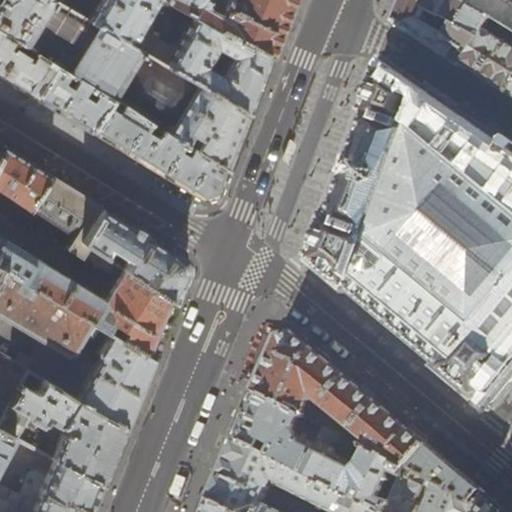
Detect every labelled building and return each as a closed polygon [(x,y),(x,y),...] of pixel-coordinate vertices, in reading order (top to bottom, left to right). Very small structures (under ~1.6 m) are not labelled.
[(247,112),(53,0),(0,0),(0,30),(51,62),(111,99),(112,97),(225,168),(230,157),(236,142),(247,112)] [(53,0),(247,112),(266,63),(268,57),(269,56),(195,15),(175,49),(140,29),(157,0),(53,0)] [(166,0),(195,15),(269,56),(270,57),(293,0),(292,0),(166,0)] [(470,6),(459,0),(399,0),(392,21),(433,49),(432,50),(445,58),(461,68),(466,66),(485,79),(507,94),(511,83),(511,32),(506,43),(483,30),(491,18),(470,5),(470,6)] [(491,18),(511,30),(511,0),(459,0),(470,6),(470,5),(491,18)] [(51,62),(0,30),(0,74),(32,95),(51,62)] [(111,99),(51,62),(32,95),(60,112),(89,130),(111,99)] [(380,67),(379,68),(378,68),(377,69),(375,70),(374,69),(368,84),(357,114),(361,115),(357,127),(337,182),(324,216),(321,214),(311,241),(304,260),(345,294),(348,290),(367,306),(436,364),(433,367),(454,385),(474,401),(475,400),(476,400),(477,400),(479,399),(480,399),(492,385),(490,384),(502,369),(504,371),(511,360),(511,160),(490,145),(424,100),(426,98),(380,67)] [(112,97),(111,99),(89,130),(146,165),(201,199),(215,194),(225,168),(112,97)] [(297,146),(290,139),(282,159),(289,166),(297,146)] [(0,269),(150,358),(161,330),(173,301),(79,240),(99,207),(59,181),(2,146),(0,148),(0,269)] [(144,234),(99,207),(79,240),(173,301),(173,300),(181,283),(185,271),(181,257),(144,234)] [(150,358),(0,269),(0,418),(26,372),(27,370),(0,353),(0,315),(65,353),(72,352),(76,346),(82,349),(90,337),(91,337),(93,335),(103,341),(96,351),(97,358),(75,399),(123,426),(137,392),(150,358)] [(277,337),(275,342),(268,358),(257,383),(253,393),(301,417),(310,421),(316,408),(325,412),(326,409),(359,437),(354,443),(405,469),(425,445),(359,390),(300,340),(292,333),(277,337)] [(39,379),(26,372),(0,418),(0,430),(12,436),(16,439),(29,416),(44,424),(47,420),(58,426),(64,423),(67,430),(62,433),(52,457),(53,458),(101,483),(112,454),(123,426),(75,399),(43,381),(40,387),(35,385),(39,379)] [(290,439),(301,417),(253,393),(245,411),(234,438),(381,511),(385,511),(405,469),(354,443),(325,428),(314,451),(290,439)] [(0,430),(0,511),(89,511),(91,506),(101,483),(53,458),(46,476),(34,470),(28,473),(19,495),(0,485),(0,459),(12,436),(0,430)] [(445,489),(431,482),(405,469),(385,511),(381,511),(234,438),(222,466),(207,500),(232,511),(280,511),(263,503),(274,482),(332,511),(410,511),(424,485),(431,488),(419,511),(473,511),(477,504),(485,494),(483,492),(479,489),(470,502),(445,489)] [(425,445),(405,469),(431,482),(437,474),(448,484),(445,489),(470,502),(479,489),(452,467),(425,445)] [(506,511),(503,509),(485,494),(477,504),(473,511),(506,511)] [(232,511),(207,500),(202,511),(232,511)]
